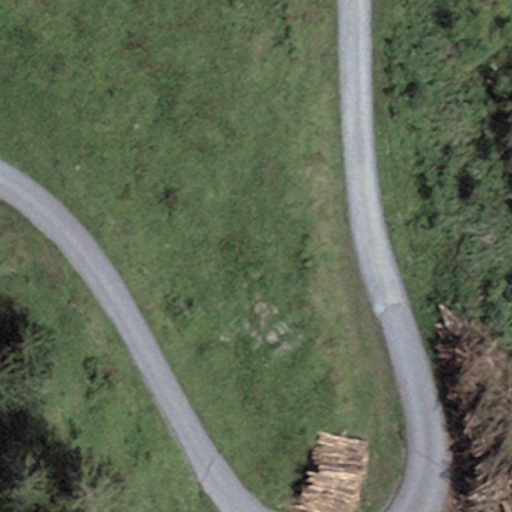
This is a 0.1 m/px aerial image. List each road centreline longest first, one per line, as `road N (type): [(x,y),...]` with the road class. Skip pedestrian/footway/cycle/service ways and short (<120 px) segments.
road 1 (track): [(355,0),(368,226),(431,445),(409,511)]
road 2 (track): [(247,511),(194,439),(94,259),(0,176)]
